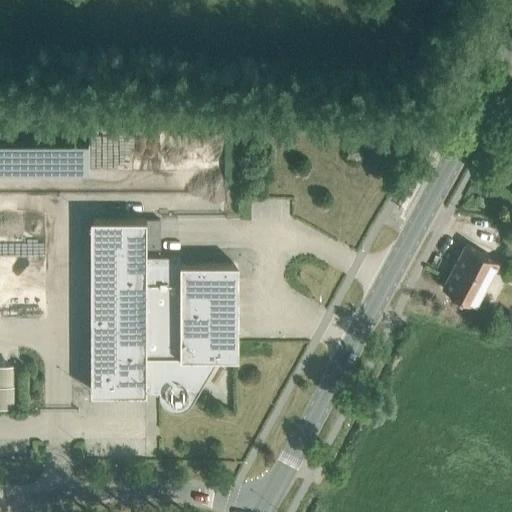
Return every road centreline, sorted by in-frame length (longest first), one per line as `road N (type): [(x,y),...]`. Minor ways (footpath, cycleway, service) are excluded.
road 1 (tertiary): [(263,511),(511,47)]
road 2 (unclassified): [(0,504),(50,494),(204,495),(257,511)]
